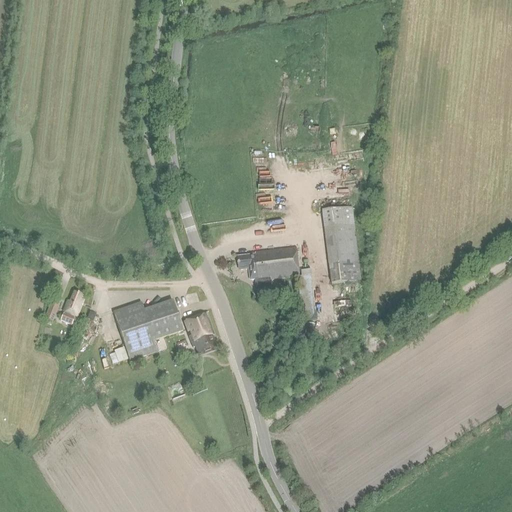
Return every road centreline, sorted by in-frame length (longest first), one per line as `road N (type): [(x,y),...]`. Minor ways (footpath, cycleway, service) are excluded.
road 1 (tertiary): [(294,511),(269,464),(171,159),(184,0)]
road 2 (track): [(260,425),(511,258)]
road 3 (track): [(0,241),(96,282),(196,278)]
